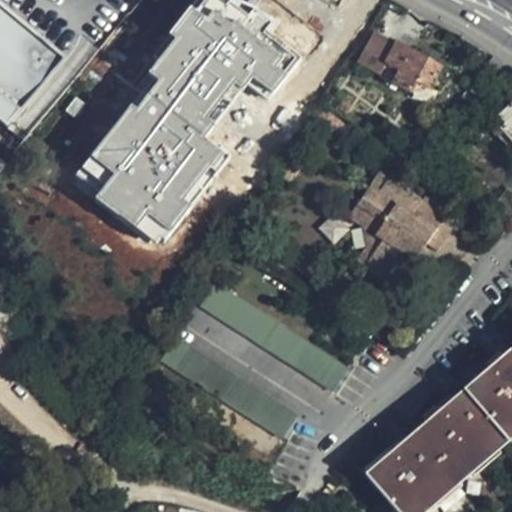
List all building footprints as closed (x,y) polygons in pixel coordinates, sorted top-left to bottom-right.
[(293,63),(221,6),(208,21),(199,14),(192,22),(178,11),(159,34),(168,40),(141,73),(152,83),(123,119),(118,116),(73,172),(91,187),(83,197),(123,228),(134,215),(158,234),(186,199),(180,194),(211,155),(189,137),(227,90),(255,111),(293,63)] [(0,9),(0,103),(35,65),(48,49),(32,36),(0,9)] [(376,73),(393,41),(376,32),(371,40),(358,64),(376,73)] [(393,41),(376,73),(420,98),(437,67),(393,41)] [(511,140),(511,102),(511,103),(498,115),(503,121),(499,126),(511,140)] [(474,178),(498,150),(469,126),(446,154),(474,178)] [(381,174),(353,215),(379,232),(373,241),(382,248),(368,269),(399,289),(428,247),(441,255),(450,240),(438,231),(418,217),(426,205),(381,174)] [(511,192),(510,191),(490,220),(503,229),(511,216),(511,192)] [(450,214),(430,200),(426,205),(418,217),(438,231),(450,214)] [(379,232),(353,215),(347,224),(373,241),(379,232)] [(382,248),(373,241),(359,263),(368,269),(382,248)] [(429,280),(409,312),(424,322),(432,309),(444,290),(429,280)] [(45,306),(63,335),(86,320),(78,307),(68,291),(45,306)] [(19,304),(16,300),(9,305),(12,309),(19,304)] [(230,324),(336,397),(352,375),(246,301),(230,324)] [(176,369),(284,444),(301,421),(193,344),(176,369)] [(511,354),(370,479),(397,511),(428,511),(448,495),(451,500),(478,477),(475,473),(497,453),(501,458),(511,448),(511,354)] [(0,479),(9,472),(0,459),(0,479)] [(102,511),(114,496),(93,481),(82,497),(102,511)]
